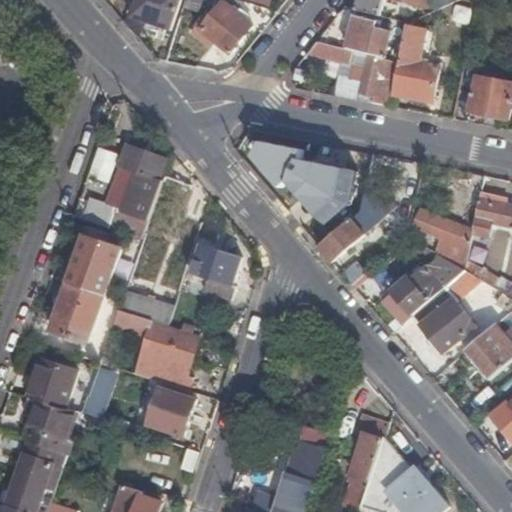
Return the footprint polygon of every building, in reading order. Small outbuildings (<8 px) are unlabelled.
[(139,0),(133,18),(147,30),(149,23),(172,30),(181,0),(139,0)] [(186,0),(184,6),(199,10),(201,0),(186,0)] [(358,0),(355,10),(380,16),(384,0),(398,0),(437,10),(439,9),(441,0),(358,0)] [(202,30),(215,41),(229,52),(232,55),(255,27),(225,3),(202,30)] [(384,57),(390,31),(376,28),(377,21),(356,17),(348,48),(384,57)] [(426,30),(407,26),(400,62),(394,92),(435,100),(441,67),(420,63),(426,30)] [(199,62),(211,71),(213,71),(229,52),(215,41),(199,62)] [(356,51),(318,42),(310,53),(353,63),(356,51)] [(394,61),(370,55),(369,58),(384,62),(393,65),(394,61)] [(364,80),(360,92),(374,96),(375,96),(376,92),(384,62),(369,58),(366,70),(364,80)] [(400,62),(394,61),(393,65),(386,92),(394,94),(394,92),(400,62)] [(393,65),(384,62),(376,92),(386,94),(386,92),(393,65)] [(354,78),(364,80),(366,70),(356,68),(354,78)] [(510,119),(511,109),(511,82),(497,79),(498,74),(478,70),(469,111),(510,119)] [(360,92),(358,100),(373,102),(374,96),(360,92)] [(374,96),(373,102),(392,107),(394,94),(386,92),(386,94),(376,92),(375,96),(374,96)] [(145,238),(164,182),(160,180),(166,160),(128,147),(121,166),(136,172),(141,173),(133,195),(127,212),(118,209),(111,229),(144,239),(145,238)] [(274,171),(262,181),(287,209),(292,205),(299,198),(292,190),(282,179),(274,171)] [(141,173),(136,172),(129,192),(133,195),(141,173)] [(180,295),(203,224),(182,216),(191,187),(165,177),(164,182),(145,238),(156,241),(158,235),(174,240),(159,287),(180,295)] [(481,195),(483,185),(470,182),(462,221),(475,224),(480,201),(481,195)] [(332,214),(344,205),(330,189),(318,199),(332,214)] [(480,201),(508,207),(509,200),(481,195),(480,201)] [(382,203),(365,197),(363,206),(361,212),(374,226),(382,203)] [(294,207),(289,212),(295,219),(307,208),(299,198),(292,205),(294,207)] [(295,219),(320,248),(355,218),(344,205),(332,214),(318,199),(307,208),(295,219)] [(91,201),(84,220),(104,227),(111,208),(91,201)] [(511,207),(508,207),(480,201),(475,224),(473,235),(473,236),(489,239),(492,223),(511,226),(511,207)] [(320,248),(333,263),(365,235),(364,234),(374,226),(361,212),(355,218),(320,248)] [(468,262),(473,236),(473,235),(422,212),(415,227),(442,239),(438,248),(460,258),(457,266),(466,271),(468,262)] [(88,237),(71,284),(106,296),(122,250),(88,237)] [(228,301),(241,259),(201,246),(192,274),(193,275),(192,279),(197,280),(199,276),(214,281),(210,295),(228,301)] [(486,272),(468,262),(466,271),(467,272),(479,279),(482,280),(486,272)] [(384,303),(404,327),(416,317),(447,289),(426,266),(384,303)] [(450,286),(463,276),(456,268),(443,278),(450,286)] [(479,279),(467,272),(463,276),(450,286),(450,287),(459,297),(479,279)] [(511,299),(511,288),(486,272),(482,280),(504,295),(511,299)] [(106,296),(71,284),(54,331),(89,344),(106,296)] [(447,289),(416,317),(423,327),(455,300),(459,297),(450,287),(447,289)] [(170,327),(175,310),(125,293),(122,302),(119,310),(170,327)] [(498,306),(510,314),(511,311),(511,299),(504,295),(498,306)] [(455,300),(423,327),(432,338),(429,341),(433,347),(437,344),(446,355),(479,328),(455,300)] [(119,310),(114,323),(149,335),(143,354),(192,369),(201,339),(180,332),(180,330),(170,327),(119,310)] [(183,331),(194,334),(195,329),(185,326),(183,331)] [(511,344),(497,326),(466,352),(491,381),(511,362),(511,344)] [(110,340),(102,363),(113,367),(118,368),(126,345),(110,340)] [(141,353),(135,374),(185,390),(189,378),(192,369),(143,354),(141,353)] [(30,398),(31,399),(67,409),(79,372),(43,360),(30,398)] [(102,363),(101,363),(87,401),(83,413),(91,416),(93,409),(96,410),(102,394),(103,394),(113,367),(102,363)] [(185,390),(197,395),(202,381),(189,378),(185,390)] [(151,426),(184,436),(196,400),(163,389),(151,426)] [(23,439),(31,442),(69,455),(74,439),(68,437),(76,413),(67,409),(31,399),(27,411),(36,414),(32,427),(27,426),(23,439)] [(511,399),(492,417),(511,439),(511,399)] [(83,413),(87,401),(82,400),(77,413),(82,414),(83,413)] [(328,405),(310,400),(306,413),(325,418),(328,405)] [(68,437),(74,439),(82,415),(82,414),(77,413),(76,413),(68,437)] [(306,511),(332,435),(290,420),(289,424),(285,435),(298,440),(273,511),(306,511)] [(370,479),(384,440),(365,434),(353,473),(370,479)] [(13,493),(9,505),(31,511),(38,511),(48,484),(57,487),(65,467),(69,455),(31,442),(13,493)] [(406,511),(445,511),(451,507),(416,467),(388,490),(406,511)] [(345,508),(355,511),(359,511),(368,486),(354,480),(345,508)] [(159,511),(162,504),(145,498),(146,492),(125,486),(117,511),(159,511)] [(5,490),(1,502),(9,505),(13,493),(5,490)] [(145,498),(162,504),(164,498),(146,492),(145,498)] [(54,498),(48,511),(80,511),(82,508),(54,498)]
